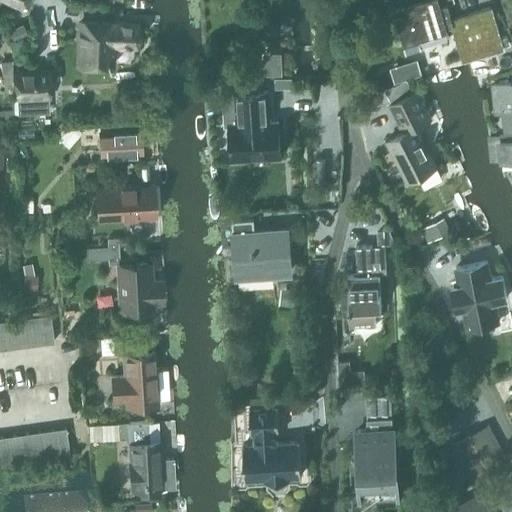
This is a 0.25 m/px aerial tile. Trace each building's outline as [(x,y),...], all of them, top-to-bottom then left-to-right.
[(7,0),(27,9),(31,0),(7,0)] [(492,7),(452,19),(447,4),(441,6),(438,0),(420,0),(394,8),(407,51),(449,38),(447,31),(448,31),(447,27),(452,26),(462,62),(504,50),(492,7)] [(112,42),(134,43),(137,41),(138,41),(139,39),(140,38),(140,37),(141,35),(141,34),(141,33),(141,31),(140,29),(139,27),(138,25),(137,25),(136,24),(83,20),(80,63),(110,66),(112,42)] [(261,51),(262,73),(283,72),(282,50),(261,51)] [(0,64),(2,78),(13,76),(11,59),(0,60),(0,64)] [(50,68),(14,69),(15,100),(51,99),(50,68)] [(511,83),(493,85),(496,114),(503,113),(505,136),(498,137),(500,162),(511,160),(511,83)] [(384,137),(404,178),(433,163),(415,128),(432,119),(426,107),(417,90),(387,106),(399,129),(384,137)] [(270,122),(268,91),(236,93),(238,124),(229,124),(232,159),(281,156),(279,121),(270,122)] [(139,130),(111,132),(112,151),(140,149),(139,130)] [(149,183),(148,164),(139,165),(140,183),(95,186),(97,218),(157,214),(155,183),(149,183)] [(428,243),(451,231),(444,217),(421,229),(428,243)] [(255,229),(254,219),(232,220),(233,230),(232,230),(235,278),(294,274),(290,226),(255,229)] [(119,259),(119,243),(107,243),(108,264),(117,264),(119,310),(155,308),(155,300),(163,300),(165,292),(165,285),(161,278),(153,279),(152,259),(137,260),(136,258),(119,259)] [(373,258),(373,245),(356,246),(358,274),(348,274),(349,294),(342,294),(342,307),(350,307),(351,322),(377,321),(376,306),(382,305),(379,257),(373,258)] [(459,283),(452,284),(456,310),(464,308),(468,327),(501,321),(497,302),(508,299),(503,275),(492,277),(489,260),(456,267),(459,283)] [(280,305),(297,307),(299,291),(282,289),(280,305)] [(37,316),(41,343),(54,341),(50,314),(37,316)] [(28,345),(41,343),(37,316),(24,318),(28,345)] [(11,319),(15,347),(28,345),(24,318),(11,319)] [(0,334),(2,348),(15,347),(11,319),(0,321),(0,334)] [(124,374),(109,375),(111,401),(125,400),(125,407),(157,405),(157,397),(154,351),(123,353),(124,373),(124,374)] [(277,437),(276,425),(279,425),(278,400),(250,402),(251,426),(254,426),(255,438),(243,438),(243,448),(241,448),(239,452),(240,460),(242,464),(244,463),(245,473),(265,472),(265,476),(269,475),(269,477),(273,480),(281,479),(284,477),(284,475),(288,474),(288,471),(301,470),(299,435),(277,437)] [(362,497),(388,495),(397,495),(395,464),(392,416),(367,417),(368,429),(358,430),(362,497)] [(129,422),(118,423),(119,439),(129,439),(132,489),(174,487),(173,458),(163,459),(162,439),(148,440),(147,434),(147,421),(129,422)] [(52,429),(56,456),(69,455),(66,427),(52,429)] [(43,458),(56,456),(52,429),(40,431),(43,458)] [(31,460),(43,458),(40,431),(27,433),(31,460)] [(475,482),(491,474),(469,432),(453,441),(475,482)] [(18,462),(31,460),(27,433),(14,435),(18,462)] [(5,464),(18,462),(14,435),(1,436),(5,464)] [(492,511),(481,491),(446,510),(446,511),(492,511)] [(55,504),(24,507),(24,511),(83,511),(82,502),(68,503),(55,504)] [(135,511),(151,511),(151,503),(135,504),(135,511)]
